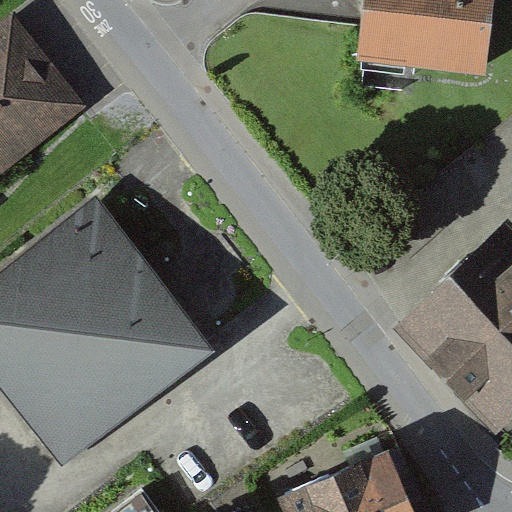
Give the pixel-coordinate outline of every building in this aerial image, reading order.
[(489,0),(368,0),(363,53),(482,67),(489,0)] [(1,30),(0,30),(0,165),(78,103),(38,54),(27,63),(1,30)] [(0,281),(0,368),(65,450),(202,345),(96,207),(0,281)] [(511,230),(406,331),(495,424),(511,407),(511,230)] [(313,485),(285,497),(291,511),(412,511),(407,499),(419,494),(399,447),(313,484),(313,485)] [(158,511),(142,489),(111,511),(158,511)]
